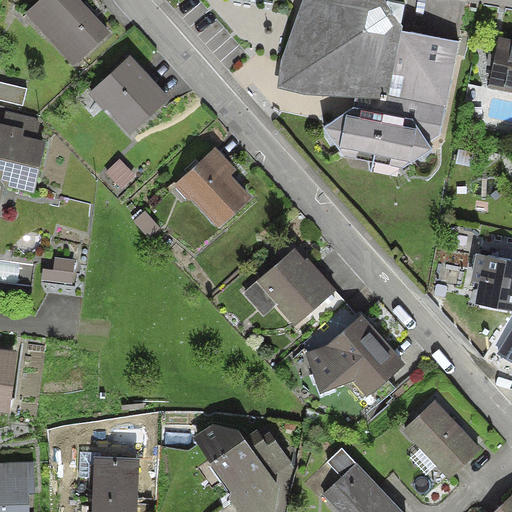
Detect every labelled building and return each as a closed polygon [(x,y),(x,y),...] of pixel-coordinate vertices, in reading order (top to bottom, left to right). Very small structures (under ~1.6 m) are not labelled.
[(80,0),(31,0),(19,12),(72,66),(109,30),(80,0)] [(406,1),(399,0),(309,0),(300,48),(287,67),(293,77),(300,87),(326,84),(357,90),(354,107),(325,127),(342,155),(354,150),(397,159),(403,168),(433,148),(429,142),(441,133),(463,40),(400,29),(406,1)] [(511,48),(497,45),(489,84),(511,88),(511,48)] [(130,56),(90,93),(130,136),(170,98),(130,56)] [(29,89),(0,82),(0,99),(25,105),(29,89)] [(7,125),(0,123),(0,188),(1,186),(31,193),(42,146),(32,144),(38,117),(11,111),(7,125)] [(209,151),(176,180),(222,230),(254,201),(209,151)] [(293,247),(252,284),(294,330),(335,293),(293,247)] [(511,259),(480,255),(476,278),(484,280),(480,303),(511,308),(511,259)] [(57,258),(56,270),(43,269),(42,281),(74,284),(76,260),(57,258)] [(326,345),(308,354),(322,392),(351,381),(365,399),(403,369),(361,316),(326,345)] [(511,329),(497,354),(511,363),(511,329)] [(17,352),(0,350),(0,411),(10,413),(17,352)] [(437,399),(401,431),(448,483),(484,451),(437,399)] [(239,436),(201,460),(236,511),(273,511),(275,511),(279,493),(271,482),(293,466),(273,440),(264,447),(258,438),(246,447),(239,436)] [(141,511),(144,457),(87,455),(84,511),(141,511)] [(0,464),(0,511),(37,511),(36,463),(0,464)] [(404,511),(357,466),(322,497),(335,511),(404,511)] [(511,511),(511,490),(488,511),(511,511)]
